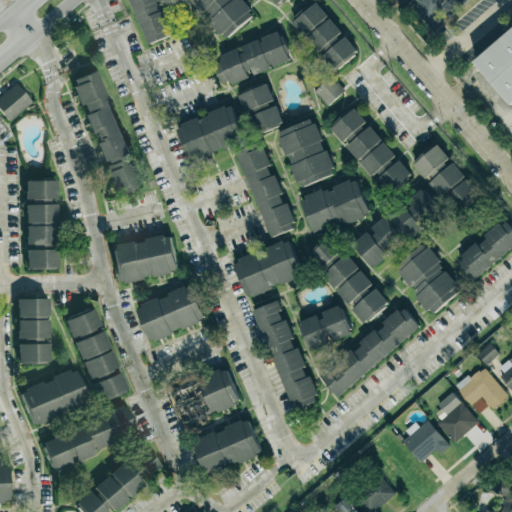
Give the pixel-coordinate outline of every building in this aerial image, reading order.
[(130,0),(149,45),(174,35),(163,10),(161,11),(157,1),(160,0),(159,0),(130,0)] [(189,0),(226,40),(255,14),(242,0),(189,0)] [(291,21),(319,55),(344,35),(317,1),(291,21)] [(511,104),(474,62),(511,28),(511,104)] [(292,62),(282,32),(239,46),(240,50),(212,59),(220,84),(230,81),(231,84),(252,78),(251,75),(292,62)] [(322,58),(335,72),(359,51),(345,36),(322,58)] [(140,187),(129,156),(128,156),(99,70),(72,79),(91,134),(94,133),(104,163),(105,162),(116,195),(140,187)] [(314,90),(326,106),(345,92),(333,76),(314,90)] [(276,103),(267,82),(241,93),(258,135),(284,124),(276,103)] [(0,94),(0,110),(7,121),(31,104),(17,83),(0,94)] [(233,105),(177,126),(190,162),(246,141),(233,105)] [(368,123),(354,107),(330,128),(345,145),(368,123)] [(279,131),(299,188),(335,175),(314,119),(279,131)] [(398,159),(371,126),(347,146),(374,179),(398,159)] [(296,228),(287,203),(285,204),(271,166),(262,142),(238,151),(270,238),(296,228)] [(413,165),(428,181),(452,160),(437,144),(413,165)] [(412,173),(399,160),(376,183),(388,196),(412,173)] [(453,163),(430,182),(458,214),(481,194),(453,163)] [(357,178),(301,199),(314,236),(371,215),(357,178)] [(56,180),(25,180),(24,199),(56,200),(56,180)] [(426,226),(442,212),(421,189),(405,203),(426,226)] [(25,204),(25,246),(55,246),(55,204),(25,204)] [(390,215),(410,241),(424,230),(404,204),(390,215)] [(370,230),(353,245),(373,268),(406,240),(386,216),(370,230)] [(511,248),(511,228),(505,220),(457,261),(475,281),(511,248)] [(178,273),(171,235),(113,246),(119,283),(178,273)] [(308,254),(352,306),(350,308),(364,324),(389,303),(377,288),(376,289),(345,252),(345,253),(330,236),(308,254)] [(247,298),(303,277),(290,241),(234,261),(247,298)] [(433,314),(462,290),(425,244),(395,268),(433,314)] [(26,249),(26,268),(57,269),(58,249),(26,249)] [(149,342),(206,321),(193,286),(137,306),(149,342)] [(48,298),(16,299),(18,364),(49,363),(48,340),(49,340),(48,298)] [(254,310),(294,412),(319,402),(306,368),(294,338),(293,339),(282,310),(283,310),(279,300),(254,310)] [(352,335),(341,305),(319,313),(320,314),(300,321),(310,350),(352,335)] [(421,329),(404,306),(383,323),(384,324),(320,375),(337,396),(421,329)] [(126,390),(111,348),(109,349),(101,327),(100,328),(93,308),(64,319),(71,340),(74,339),(96,401),(126,390)] [(484,364),(499,356),(493,345),(478,353),(484,364)] [(511,357),(497,370),(511,388),(511,357)] [(457,389),(479,414),(489,405),(493,410),(509,396),(482,366),(457,389)] [(19,390),(32,425),(88,404),(75,368),(19,390)] [(242,404),(228,368),(171,390),(185,426),(242,404)] [(431,414),(457,442),(479,422),(453,394),(431,414)] [(40,438),(52,471),(94,456),(92,449),(134,434),(125,408),(40,438)] [(262,455),(249,419),(193,440),(206,476),(262,455)] [(436,450),(440,455),(450,447),(428,420),(419,427),(416,423),(405,431),(410,436),(403,442),(420,463),(436,450)] [(125,461),(143,484),(162,469),(143,446),(125,461)] [(0,500),(8,500),(8,463),(0,462),(0,500)] [(92,488),(92,489),(74,504),(81,511),(112,511),(143,485),(123,462),(92,488)] [(373,511),(396,495),(382,476),(354,498),(364,511),(373,511)] [(357,511),(346,497),(334,507),(338,511),(357,511)] [(511,511),(511,502),(504,501),(502,511),(511,511)]
